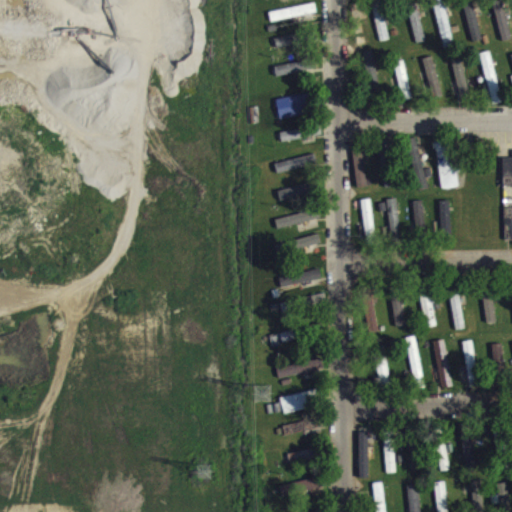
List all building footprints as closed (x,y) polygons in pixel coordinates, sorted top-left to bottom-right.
[(378,50),(388,49),(383,3),(373,4),(378,50)] [(455,54),(443,3),(432,6),(444,56),(455,54)] [(486,53),(474,8),(463,11),(475,56),(486,53)] [(493,11),(504,50),(511,48),(511,41),(503,8),(493,11)] [(417,13),(408,15),(417,52),(427,49),(417,13)] [(271,28),(318,23),(317,14),(270,19),(271,28)] [(275,47),(277,57),(302,51),(301,42),(275,47)] [(382,101),(373,59),(362,61),(371,103),(382,101)] [(482,62),(493,113),(503,111),(492,60),(482,62)] [(453,65),(460,107),(469,105),(463,63),(453,65)] [(431,107),(443,105),(435,65),(424,67),(431,107)] [(306,79),(304,69),(275,76),(278,86),(306,79)] [(413,107),(404,69),(395,71),(404,109),(413,107)] [(281,128),(313,121),(308,101),(277,109),(281,128)] [(323,144),(321,134),(281,141),(283,151),(303,147),(304,153),(317,150),(316,145),(323,144)] [(393,175),(388,149),(378,150),(383,177),(393,175)] [(442,198),(460,196),(455,149),(437,151),(442,198)] [(368,195),(364,155),(354,156),(358,196),(368,195)] [(318,174),(316,164),(276,171),(278,180),(318,174)] [(429,197),(422,167),(411,169),(418,199),(429,197)] [(314,207),(310,192),(279,199),(281,209),(301,205),(302,210),(314,207)] [(400,240),(399,207),(389,208),(391,241),(400,240)] [(361,209),(365,235),(360,235),(362,248),(377,246),(371,208),(361,209)] [(414,210),(417,241),(427,240),(424,209),(414,210)] [(439,210),(441,245),(452,244),(451,209),(439,210)] [(320,258),(316,245),(294,250),(298,264),(320,258)] [(323,288),(320,277),(280,286),(282,297),(323,288)] [(438,334),(428,289),(417,291),(427,337),(438,334)] [(494,298),(484,298),(486,332),(496,331),(494,298)] [(400,299),(390,301),(397,336),(407,334),(400,299)] [(465,338),(461,301),(452,302),(456,339),(465,338)] [(302,315),(326,314),(326,304),(301,305),(302,315)] [(366,342),(377,341),(376,306),(365,307),(366,342)] [(299,349),(297,339),(271,344),(273,354),(299,349)] [(425,386),(416,346),(405,348),(414,389),(425,386)] [(443,397),(454,395),(446,348),(435,350),(443,397)] [(465,350),(469,392),(479,391),(475,349),(465,350)] [(496,382),(507,380),(503,352),(492,353),(496,382)] [(379,393),(390,392),(386,357),(375,358),(379,393)] [(325,377),(323,367),(278,377),(280,387),(325,377)] [(281,406),(285,422),(322,413),(319,398),(281,406)] [(324,436),(322,425),(283,433),(285,444),(324,436)] [(395,481),(394,437),(385,437),(386,482),(395,481)] [(361,487),(370,487),(369,441),(360,441),(361,487)] [(464,446),(466,476),(476,476),(474,445),(464,446)] [(451,479),(446,452),(436,454),(442,480),(451,479)] [(288,463),(290,473),(320,465),(318,456),(288,463)] [(484,511),(481,489),(471,491),(474,511),(484,511)] [(437,511),(448,511),(447,491),(437,491),(437,511)] [(386,511),(386,492),(375,492),(375,511),(386,511)] [(498,492),(499,511),(510,511),(509,492),(498,492)] [(410,511),(421,511),(421,494),(410,494),(410,511)]
